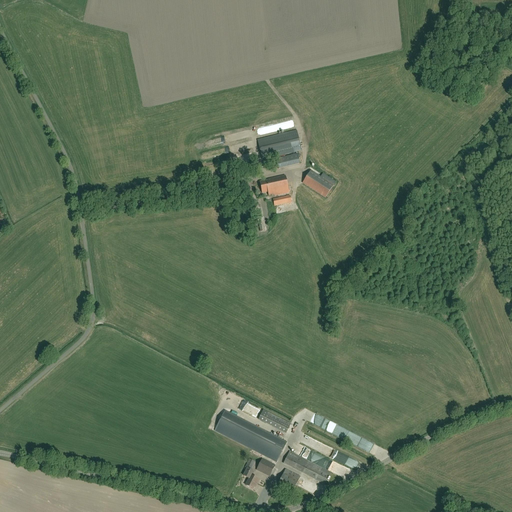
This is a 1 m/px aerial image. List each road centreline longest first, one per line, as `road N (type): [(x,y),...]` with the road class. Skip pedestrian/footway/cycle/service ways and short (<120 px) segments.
road 1 (tertiary): [(0,453),(252,510),(288,510),(511,404)]
road 2 (unclassified): [(0,411),(86,335),(92,314),(68,162),(0,37)]
